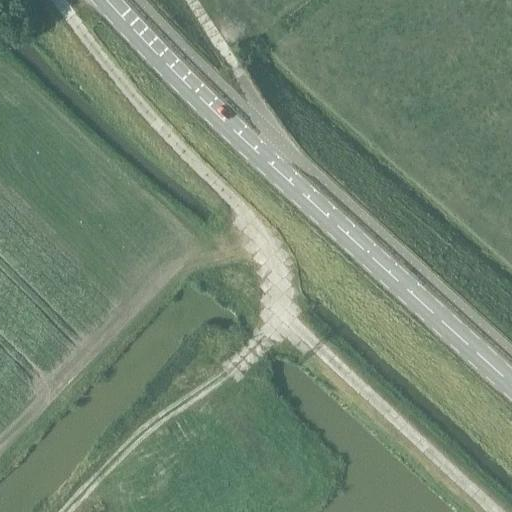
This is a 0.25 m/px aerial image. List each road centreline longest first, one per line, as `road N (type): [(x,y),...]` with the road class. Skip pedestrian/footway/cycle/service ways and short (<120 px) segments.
road 1 (tertiary): [(511,385),(253,149),(104,0)]
road 2 (track): [(279,312),(233,371),(93,479),(64,511)]
